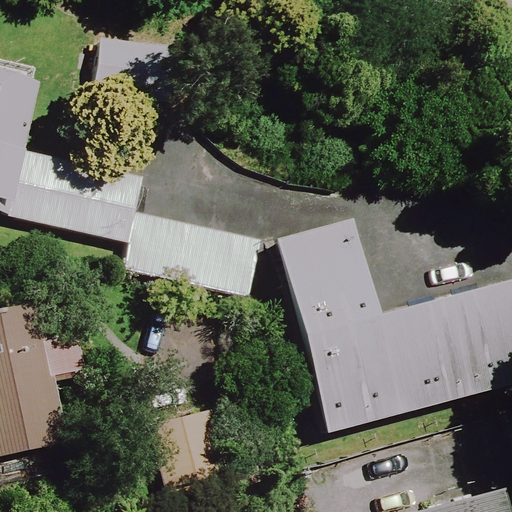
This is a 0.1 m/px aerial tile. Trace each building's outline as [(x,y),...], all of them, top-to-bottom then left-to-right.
[(154,27),(95,25),(95,76),(154,76),(154,27)] [(0,219),(13,154),(27,85),(0,79),(0,219)] [(13,154),(0,219),(0,224),(33,231),(26,265),(79,277),(110,284),(124,221),(133,178),(13,154)] [(124,221),(110,284),(276,319),(309,443),(511,388),(511,339),(499,289),(359,327),(333,230),(258,250),(124,221)] [(31,350),(23,313),(0,317),(0,461),(54,451),(40,382),(74,375),(67,342),(31,350)] [(208,483),(193,412),(140,424),(155,494),(208,483)] [(490,511),(486,497),(425,511),(490,511)]
